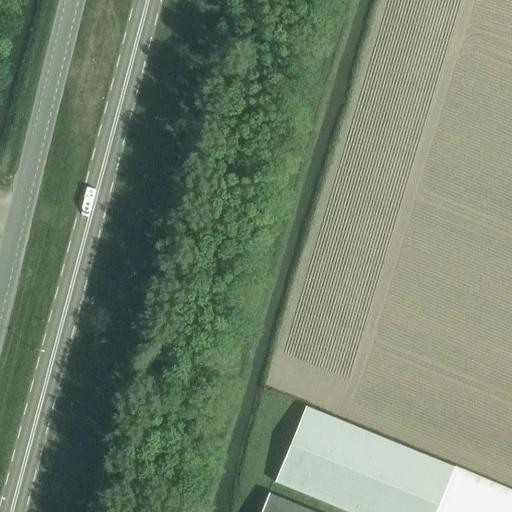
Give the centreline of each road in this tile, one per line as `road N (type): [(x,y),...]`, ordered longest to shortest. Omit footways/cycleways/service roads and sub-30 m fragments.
road 1 (secondary): [(12,511),(147,0)]
road 2 (tertiary): [(0,297),(72,0)]
